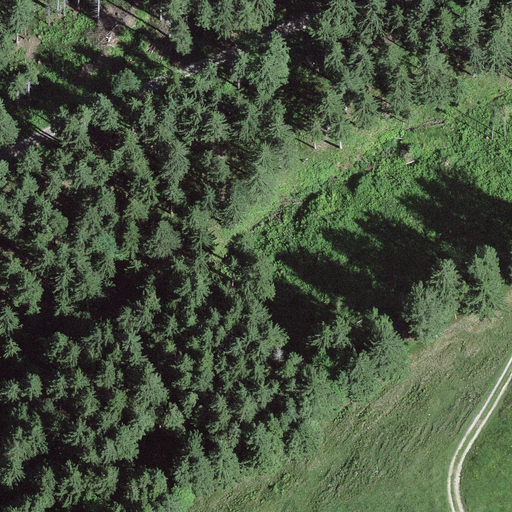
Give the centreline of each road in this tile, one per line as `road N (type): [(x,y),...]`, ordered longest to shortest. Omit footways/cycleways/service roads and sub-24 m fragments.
road 1 (track): [(362,0),(143,89),(0,159)]
road 2 (track): [(511,363),(461,451),(458,511)]
